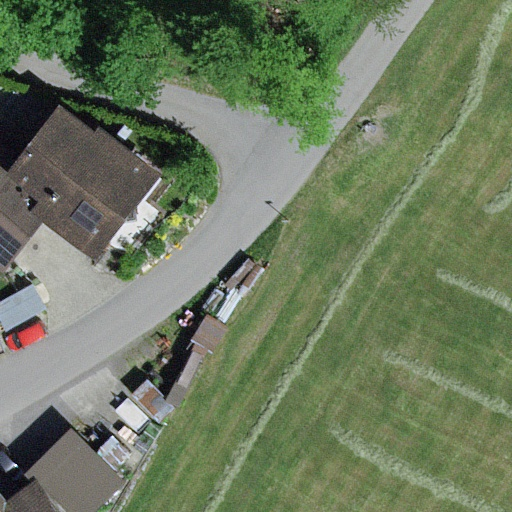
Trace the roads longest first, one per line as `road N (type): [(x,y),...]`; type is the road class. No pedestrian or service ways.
road 1 (residential): [(0,384),(124,320),(208,249),(299,141)]
road 2 (residential): [(299,141),(0,48)]
road 3 (residential): [(299,141),(401,0)]
